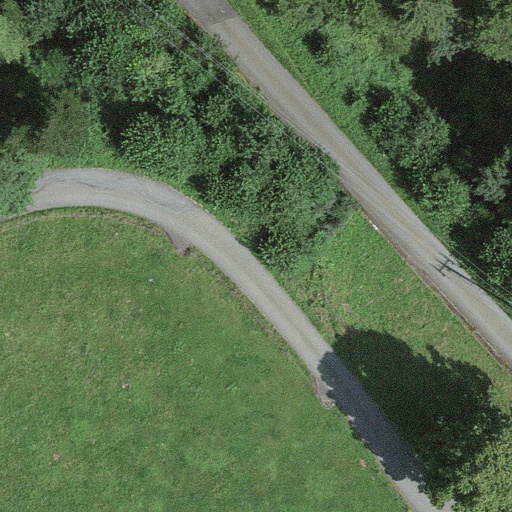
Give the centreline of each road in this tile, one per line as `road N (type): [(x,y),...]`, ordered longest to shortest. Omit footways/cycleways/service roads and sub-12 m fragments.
road 1 (track): [(0,206),(99,188),(169,207),(279,310),(438,511)]
road 2 (track): [(511,342),(200,0)]
